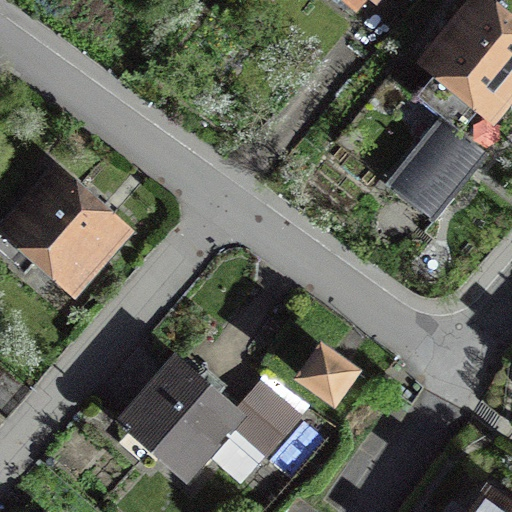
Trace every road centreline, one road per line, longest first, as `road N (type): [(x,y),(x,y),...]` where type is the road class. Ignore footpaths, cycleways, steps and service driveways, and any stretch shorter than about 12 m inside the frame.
road 1 (residential): [(223,200),(0,468)]
road 2 (residential): [(223,200),(458,356)]
road 3 (residential): [(0,31),(223,200)]
